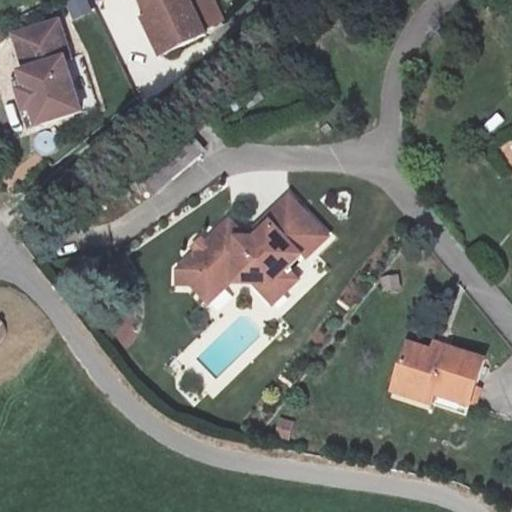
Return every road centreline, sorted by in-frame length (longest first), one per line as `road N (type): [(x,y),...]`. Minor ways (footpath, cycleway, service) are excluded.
road 1 (unclassified): [(9,261),(51,303),(150,435),(400,487),(468,511)]
road 2 (residential): [(9,261),(124,233),(206,177),(256,160),(380,168)]
road 3 (residential): [(511,325),(380,168)]
road 4 (residential): [(380,168),(392,86),(433,20),(472,0)]
